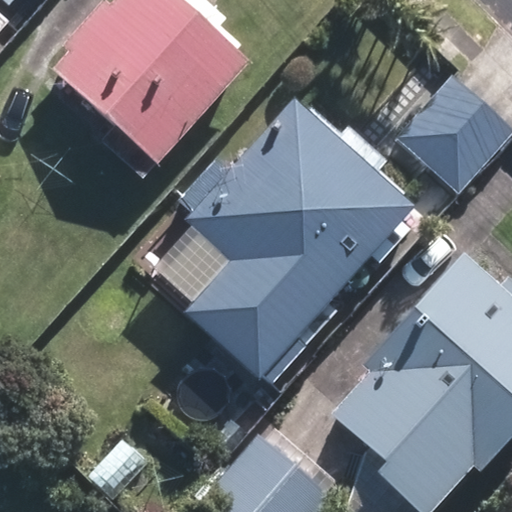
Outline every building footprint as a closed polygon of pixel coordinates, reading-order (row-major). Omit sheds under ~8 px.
[(0,0),(0,34),(9,25),(1,18),(17,0),(0,0)] [(116,0),(50,72),(154,168),(247,67),(231,53),(235,48),(217,32),(224,24),(197,0),(116,0)] [(511,135),(511,132),(449,78),(394,142),(458,198),(511,135)] [(411,211),(289,104),(182,226),(187,230),(151,272),(190,306),(181,317),(258,385),(411,211)] [(496,290),(460,257),(358,370),(365,377),(327,419),(380,467),(371,477),(409,511),(433,511),(471,471),(476,476),(511,435),(511,286),(505,280),(496,290)] [(320,511),(329,502),(256,437),(191,511),(320,511)] [(151,461),(125,438),(85,482),(110,505),(151,461)]
